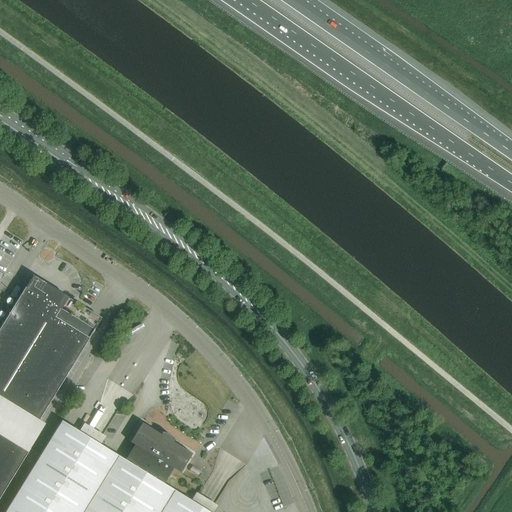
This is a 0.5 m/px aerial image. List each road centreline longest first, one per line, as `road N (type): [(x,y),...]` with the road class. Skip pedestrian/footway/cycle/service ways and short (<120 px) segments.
road 1 (primary): [(0,117),(158,226),(250,304),(330,408),(374,511)]
road 2 (unclassified): [(308,511),(257,411),(203,344),(0,193)]
road 3 (motorway): [(246,0),(511,183)]
road 4 (motorway): [(511,152),(291,0)]
